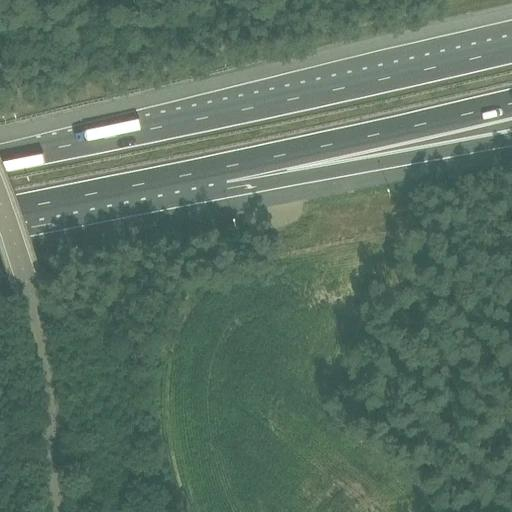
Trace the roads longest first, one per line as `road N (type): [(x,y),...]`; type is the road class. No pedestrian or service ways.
road 1 (motorway): [(511,49),(0,158)]
road 2 (unclassified): [(57,511),(52,427),(27,286),(0,198)]
road 3 (motorway): [(224,168),(511,102)]
road 4 (motorway): [(224,168),(511,137)]
road 5 (motorway): [(0,211),(224,168)]
